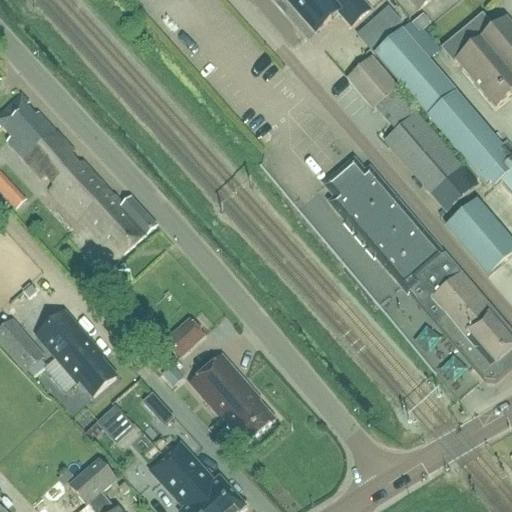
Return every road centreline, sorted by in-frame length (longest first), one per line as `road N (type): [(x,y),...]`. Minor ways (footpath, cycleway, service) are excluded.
road 1 (unclassified): [(391,485),(211,268),(0,39)]
road 2 (tertiary): [(391,485),(511,414)]
